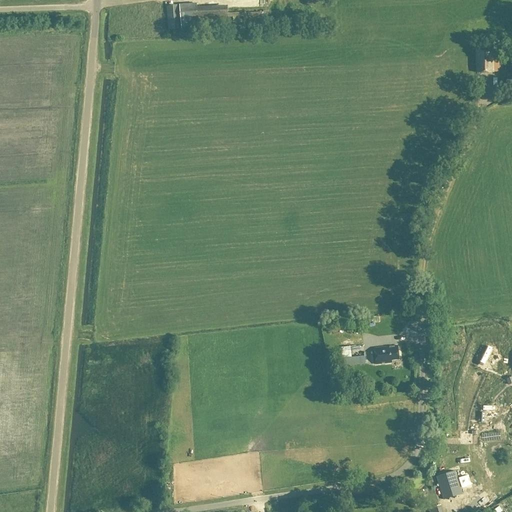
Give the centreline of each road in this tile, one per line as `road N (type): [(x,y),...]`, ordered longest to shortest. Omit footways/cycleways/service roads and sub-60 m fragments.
road 1 (unclassified): [(50,511),(96,6)]
road 2 (unclassified): [(185,511),(361,486),(402,470),(418,446),(420,320)]
road 3 (track): [(420,320),(419,265),(430,222),(482,101),(511,98)]
